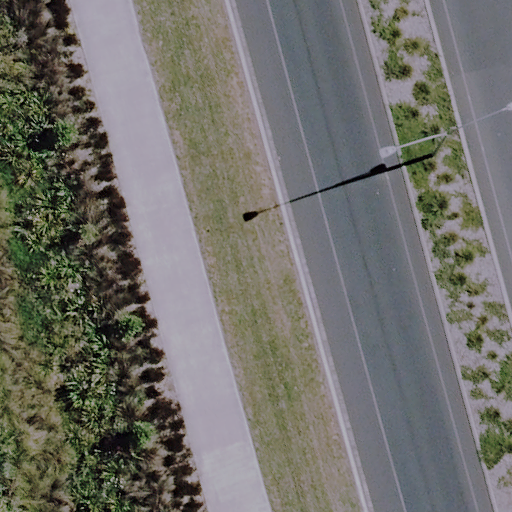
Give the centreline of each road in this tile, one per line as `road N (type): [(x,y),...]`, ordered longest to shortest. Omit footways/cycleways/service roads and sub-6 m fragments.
road 1 (secondary): [(447,511),(314,0)]
road 2 (secondary): [(481,0),(511,120)]
